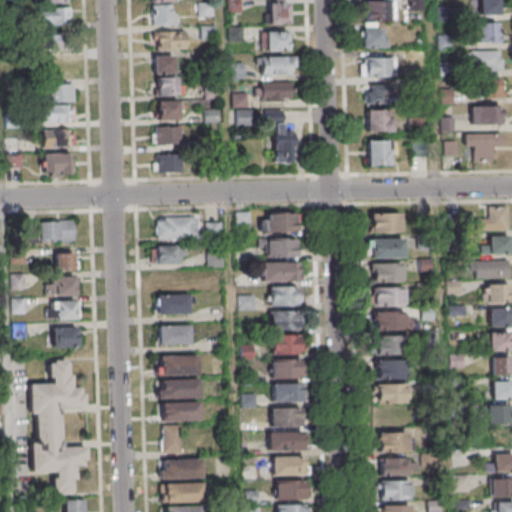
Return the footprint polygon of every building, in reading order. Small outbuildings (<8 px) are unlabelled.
[(239,12),(239,0),(225,0),(225,12),(239,12)] [(266,24),(288,24),(288,0),(266,0),(266,24)] [(360,0),(361,20),(392,20),(392,7),(388,7),(387,0),(360,0)] [(497,13),(497,0),(475,0),(475,13),(497,13)] [(149,4),(149,25),(176,25),(176,4),(149,4)] [(39,9),(72,8),(72,27),(39,28),(39,9)] [(474,22),(474,42),(496,42),(496,22),(474,22)] [(360,26),(360,48),(386,48),(386,26),(360,26)] [(183,49),(183,31),(150,31),(150,49),(183,49)] [(287,32),(266,32),(266,49),(287,49),(287,32)] [(63,50),(63,34),(35,34),(35,50),(63,50)] [(499,50),(469,50),(469,70),(499,70),(499,50)] [(173,55),(151,55),(151,73),(173,73),(173,55)] [(259,75),(293,75),(293,55),(259,55),(259,75)] [(393,57),(359,57),(359,76),(393,76),(393,57)] [(242,78),(242,62),(228,62),(228,78),(242,78)] [(153,95),(180,95),(180,77),(153,77),(153,95)] [(498,97),(498,79),(469,79),(469,97),(498,97)] [(288,81),(258,81),(258,100),(288,100),(288,81)] [(71,83),(46,84),(47,102),(71,101),(71,83)] [(388,85),(362,85),(362,103),(388,103),(388,85)] [(179,119),(179,101),(155,101),(155,119),(179,119)] [(72,122),(72,105),(40,105),(40,122),(72,122)] [(499,105),(468,105),(468,124),(499,124),(499,105)] [(364,131),(389,131),(389,109),(364,109),(364,131)] [(289,162),(290,129),(280,129),(281,111),(264,111),(264,123),(270,123),(269,161),(289,162)] [(180,144),(180,126),(150,126),(150,144),(180,144)] [(74,130),(40,130),(40,147),(74,147),(74,130)] [(499,146),(499,133),(461,133),(461,147),(470,147),(470,159),(490,159),(490,146),(499,146)] [(3,167),(19,167),(19,137),(3,137),(3,167)] [(390,140),(365,140),(365,165),(390,165),(390,140)] [(40,154),(40,174),(73,174),(73,154),(40,154)] [(151,154),(151,173),(181,173),(181,154),(151,154)] [(505,229),(505,206),(485,206),(485,217),(474,217),(474,229),(505,229)] [(237,215),(250,214),(251,228),(238,228),(237,215)] [(267,215),(296,215),(296,233),(267,234),(267,215)] [(371,215),(402,215),(402,233),(372,234),(371,215)] [(194,217),(153,217),(153,239),(194,239),(194,217)] [(73,221),(36,221),(36,242),(73,242),(73,221)] [(489,239),(510,238),(510,256),(490,256),(489,239)] [(268,240),(296,240),(297,258),(268,259),(268,240)] [(372,241),(404,241),(405,259),(372,259),(372,241)] [(184,263),(184,245),(153,245),(153,263),(184,263)] [(75,252),(52,252),(52,269),(75,269),(75,252)] [(211,254),(224,253),(224,267),(211,267),(211,254)] [(469,259),(469,278),(505,278),(505,259),(469,259)] [(262,264),(298,263),(298,282),(262,283),(262,264)] [(373,265),(403,265),(404,283),(373,284),(373,265)] [(178,270),(153,270),(153,287),(178,287),(178,270)] [(238,274),(251,273),(252,287),(239,287),(238,274)] [(76,294),(76,276),(43,276),(43,294),(76,294)] [(212,278),(225,278),(225,291),(212,292),(212,278)] [(488,287),(508,286),(509,304),(488,304),(488,287)] [(271,289),(299,288),(299,307),(271,307),(271,289)] [(374,289),(405,288),(405,307),(375,307),(374,289)] [(154,313),(191,313),(191,294),(154,294),(154,313)] [(240,296),(253,296),(253,309),(240,310),(240,296)] [(77,301),(46,301),(46,318),(77,318),(77,301)] [(489,311),(510,310),(510,328),(490,328),(489,311)] [(271,312),(300,312),(300,330),(271,330),(271,312)] [(375,314),(405,313),(406,331),(376,332),(375,314)] [(189,325),(156,325),(156,344),(189,344),(189,325)] [(76,328),(49,328),(49,347),(76,347),(76,328)] [(489,335),(509,334),(510,352),(490,352),(489,335)] [(273,337),(301,336),(302,355),(273,355),(273,337)] [(375,338),(405,337),(406,356),(376,356),(375,338)] [(241,347),(254,346),(255,360),(242,360),(241,347)] [(160,358),(197,357),(197,376),(160,376),(160,358)] [(491,360),(511,359),(511,377),(492,377),(491,360)] [(29,386),(52,385),(52,378),(49,378),(49,365),(54,364),(54,362),(65,361),(68,364),(69,376),(71,376),(72,389),(81,389),(81,395),(84,395),(85,408),(61,409),(63,449),(87,448),(87,462),(84,463),(84,468),(76,469),(76,482),(72,482),(73,494),(71,497),(60,497),(59,493),(55,493),(54,482),(58,482),(57,473),(33,474),(31,445),(37,445),(36,415),(30,415),(29,386)] [(272,361),(301,361),(301,379),(272,379),(272,361)] [(377,362),(407,361),(407,380),(377,381),(377,362)] [(242,370),(256,370),(256,383),(243,384),(242,370)] [(425,381),(425,393),(437,393),(437,380),(425,381)] [(161,382),(198,381),(198,399),(161,400),(161,382)] [(492,383),(511,383),(511,401),(493,401),(492,383)] [(274,385),(303,385),(303,403),(274,404),(274,385)] [(377,385),(407,385),(408,403),(378,404),(377,385)] [(245,394),(258,393),(258,407),(245,408),(245,394)] [(162,405),(199,404),(200,422),(163,423),(162,405)] [(451,404),(451,418),(466,417),(466,404),(451,404)] [(488,408),(509,407),(509,425),(489,425),(488,408)] [(273,410),(301,409),(301,428),(273,428),(273,410)] [(182,426),(183,453),(163,454),(162,441),(164,441),(164,427),(182,426)] [(269,434),(305,433),(305,451),(269,452),(269,434)] [(378,435),(409,434),(409,452),(379,453),(378,435)] [(422,455),(427,455),(427,453),(440,453),(441,468),(427,469),(427,467),(422,467),(422,455)] [(494,456),(511,456),(511,473),(494,474),(494,456)] [(273,459),(305,458),(306,476),(273,477),(273,459)] [(380,459),(409,459),(409,463),(417,463),(417,472),(410,472),(410,477),(380,477),(380,459)] [(164,462),(201,461),(201,479),(164,480),(164,462)] [(246,467),(259,467),(260,480),(247,481),(246,467)] [(456,476),(469,476),(470,489),(457,490),(456,476)] [(493,481),(511,480),(511,498),(493,498),(493,481)] [(277,482),(306,481),(306,500),(278,500),(277,482)] [(381,482),(411,482),(411,500),(381,501),(381,482)] [(165,486),(202,485),(202,503),(165,504),(165,486)] [(246,491),(259,490),(259,504),(246,504),(246,491)] [(61,511),(82,511),(82,500),(61,500),(61,511)] [(470,510),(454,510),(454,501),(470,500),(470,510)] [(428,511),(428,501),(441,501),(441,511),(428,511)] [(511,511),(511,501),(488,502),(487,511),(511,511)]
